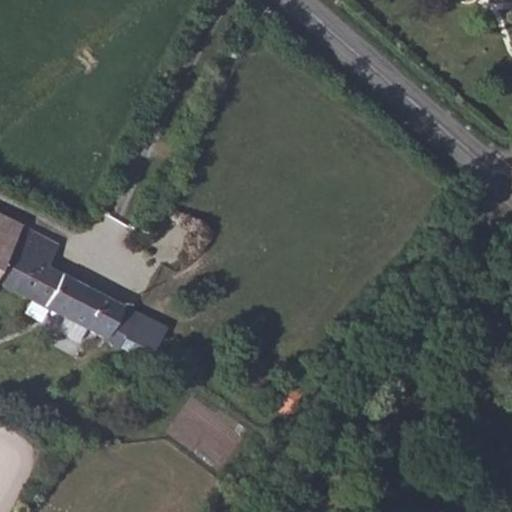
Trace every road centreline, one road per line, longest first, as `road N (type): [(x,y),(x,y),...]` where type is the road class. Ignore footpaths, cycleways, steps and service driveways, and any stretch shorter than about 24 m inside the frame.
road 1 (track): [(502,183),(241,511)]
road 2 (secondary): [(293,0),(502,183)]
